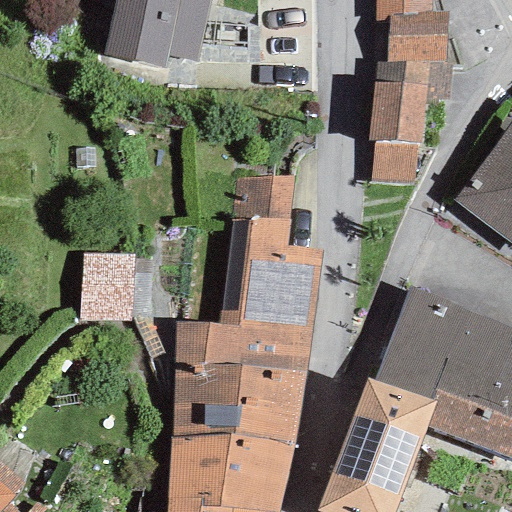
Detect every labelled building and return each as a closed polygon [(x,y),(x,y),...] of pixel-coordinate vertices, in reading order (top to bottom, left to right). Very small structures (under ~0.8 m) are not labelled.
[(196,61),(209,0),(113,0),(101,54),(165,70),(167,57),(196,61)] [(426,12),(426,0),(373,0),(373,22),(389,21),(390,13),(426,12)] [(448,12),(426,12),(390,13),(389,21),(385,62),(444,61),(448,12)] [(444,61),(385,62),(376,62),(366,139),(374,140),(417,144),(421,144),(425,100),(447,102),(450,62),(444,61)] [(511,122),(452,199),(511,245),(511,122)] [(411,185),(417,144),(374,140),(369,182),(411,185)] [(291,179),(236,178),(231,218),(289,219),(291,179)] [(285,248),(289,219),(231,218),(220,325),(176,321),(174,365),(241,369),(307,373),(322,251),(285,248)] [(123,258),(79,258),(78,324),(123,324),(123,258)] [(511,329),(406,290),(385,346),(440,366),(442,361),(511,385),(511,329)] [(440,366),(385,346),(373,381),(433,402),(424,427),(511,457),(511,385),(442,361),(440,366)] [(232,435),(241,369),(174,365),(171,436),(232,435)] [(307,373),(241,369),(232,435),(293,445),(307,373)] [(364,377),(316,511),(319,511),(394,511),(424,427),(433,402),(373,381),(364,377)] [(267,511),(275,511),(293,445),(232,435),(171,436),(167,498),(197,496),(198,507),(267,511)] [(0,510),(13,496),(0,483),(0,510)] [(267,511),(198,507),(197,496),(167,498),(165,511),(267,511)]
